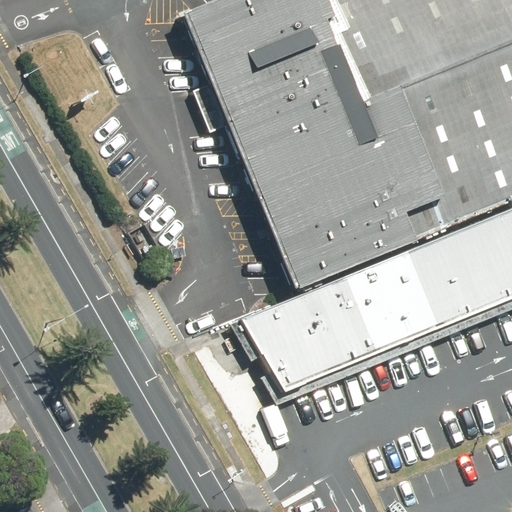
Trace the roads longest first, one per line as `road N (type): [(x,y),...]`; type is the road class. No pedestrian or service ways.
road 1 (secondary): [(0,135),(207,511)]
road 2 (secondary): [(111,511),(0,320)]
